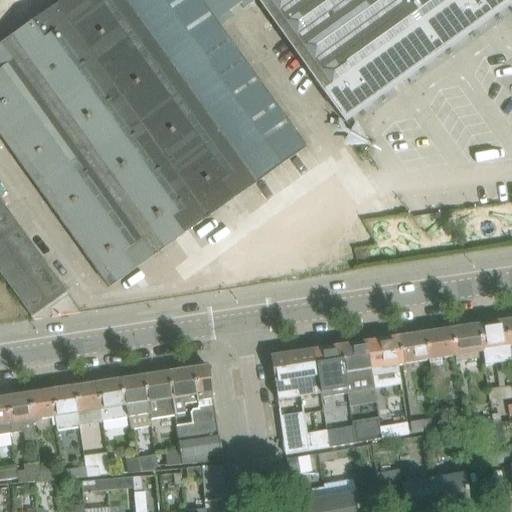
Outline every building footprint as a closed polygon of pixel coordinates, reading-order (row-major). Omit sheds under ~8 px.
[(221,29),(199,0),(63,0),(10,38),(0,45),(0,135),(8,147),(61,220),(109,288),(138,267),(186,233),(197,225),(246,190),(305,148),(296,135),(252,73),(226,37),(221,29)] [(199,0),(221,29),(235,19),(229,10),(241,2),(247,10),(259,2),(257,0),(199,0)] [(511,0),(257,0),(259,2),(314,79),(333,105),(344,121),(397,83),(402,80),(511,0)] [(43,308),(66,291),(9,213),(0,200),(0,274),(22,305),(30,317),(43,308)] [(509,348),(504,321),(478,325),(483,360),(484,365),(510,361),(509,348)] [(483,360),(478,325),(451,329),(455,356),(456,363),(483,360)] [(455,356),(451,329),(425,333),(429,360),(455,356)] [(425,333),(398,337),(402,364),(429,360),(425,333)] [(398,337),(367,342),(373,377),(399,373),(398,365),(402,364),(398,337)] [(367,342),(340,346),(346,383),(350,406),(376,402),(373,377),(367,342)] [(346,383),(340,346),(314,350),(319,386),(319,387),(346,383)] [(314,350),(288,354),(292,388),(294,398),(320,394),(319,387),(319,386),(314,350)] [(288,354),(270,357),(277,400),(294,398),(292,388),(288,354)] [(197,406),(213,405),(207,366),(192,369),(196,396),(197,404),(197,406)] [(192,369),(168,372),(174,415),(185,414),(184,406),(197,404),(196,396),(192,369)] [(168,372),(143,376),(150,420),(175,417),(174,415),(168,372)] [(150,420),(143,376),(118,380),(125,407),(123,407),(126,420),(128,419),(131,430),(151,428),(150,420)] [(118,380),(96,384),(101,410),(102,423),(126,420),(123,407),(125,407),(118,380)] [(102,425),(102,423),(101,410),(96,384),(74,387),(80,428),(102,425)] [(74,387),(51,391),(55,417),(57,432),(80,429),(80,428),(74,387)] [(51,391),(29,394),(33,421),(55,417),(51,391)] [(29,394),(6,397),(11,435),(24,433),(25,442),(35,441),(33,421),(29,394)] [(6,397),(0,398),(0,436),(11,435),(6,397)] [(176,426),(177,435),(217,430),(213,405),(197,406),(198,409),(190,410),(192,424),(176,426)] [(280,409),(279,410),(286,455),(309,451),(307,435),(302,405),(301,406),(303,415),(281,419),(280,409)] [(480,412),(464,415),(466,424),(481,422),(480,412)] [(439,429),(466,424),(464,415),(438,419),(439,429)] [(382,439),(381,428),(379,418),(365,421),(368,441),(382,439)] [(412,434),(439,429),(438,419),(411,424),(412,434)] [(408,424),(381,428),(382,439),(410,434),(408,424)] [(222,462),(217,430),(177,435),(180,452),(182,465),(222,462)] [(309,451),(329,448),(327,437),(326,432),(307,435),(309,451)] [(353,432),(327,437),(329,448),(355,443),(353,432)] [(167,466),(182,465),(180,452),(166,454),(167,466)] [(509,452),(485,456),(487,468),(511,464),(509,452)] [(155,472),(157,467),(156,456),(136,459),(140,473),(155,472)] [(305,456),(286,459),(290,483),(301,481),(300,474),(307,473),(305,456)] [(487,468),(485,456),(461,461),(463,472),(487,468)] [(128,474),(140,473),(136,459),(126,461),(128,474)] [(26,473),(17,473),(18,480),(19,484),(40,482),(39,473),(38,465),(25,467),(26,473)] [(203,485),(224,483),(223,465),(201,467),(202,480),(203,485)] [(188,481),(202,480),(201,467),(187,469),(188,481)] [(99,468),(86,469),(87,478),(100,477),(99,468)] [(64,480),(87,478),(86,469),(63,472),(64,480)] [(62,470),(46,472),(47,481),(64,480),(63,472),(62,470)] [(17,471),(0,473),(0,481),(18,480),(17,473),(17,471)] [(401,471),(377,475),(379,486),(403,482),(401,471)] [(379,486),(377,475),(353,479),(355,491),(379,486)] [(445,484),(434,486),(438,510),(469,505),(464,476),(444,479),(445,484)] [(132,479),(106,482),(107,493),(133,491),(132,479)] [(82,495),(107,493),(106,482),(81,484),(82,495)] [(204,502),(226,500),(224,483),(203,485),(204,502)] [(406,511),(429,511),(438,510),(434,486),(422,488),(421,483),(402,486),(406,511)] [(133,495),(134,511),(146,511),(145,494),(133,495)] [(326,504),(327,511),(359,511),(356,494),(336,498),(336,502),(326,504)] [(295,511),(327,511),(326,504),(315,506),(314,500),(294,504),(295,511)]
